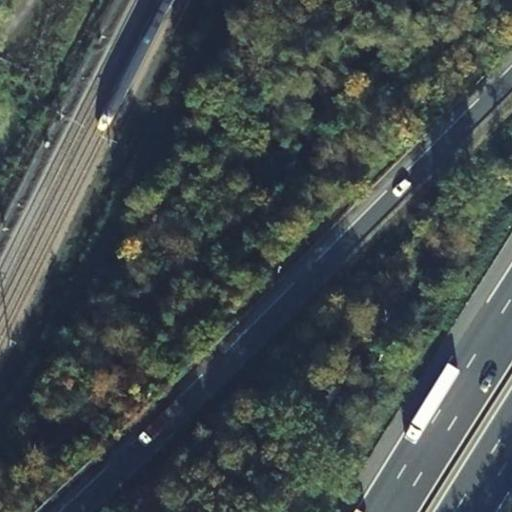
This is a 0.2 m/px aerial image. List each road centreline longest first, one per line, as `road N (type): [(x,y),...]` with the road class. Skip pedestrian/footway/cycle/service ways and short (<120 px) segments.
road 1 (motorway): [(511,77),(74,511)]
road 2 (motorway): [(511,310),(386,511)]
